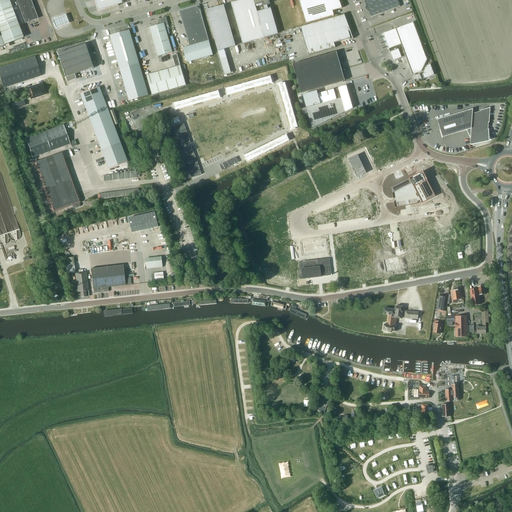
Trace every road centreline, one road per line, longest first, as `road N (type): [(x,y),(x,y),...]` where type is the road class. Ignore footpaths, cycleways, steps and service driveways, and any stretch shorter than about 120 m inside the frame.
road 1 (tertiary): [(0,313),(235,289),(327,298),(478,270),(490,255),(489,226),(463,185),(466,162)]
road 2 (unclassified): [(375,178),(295,215),(300,234),(387,221)]
road 3 (unclassified): [(424,150),(394,81),(371,59),(348,0)]
road 4 (primary): [(511,356),(500,273),(504,187)]
